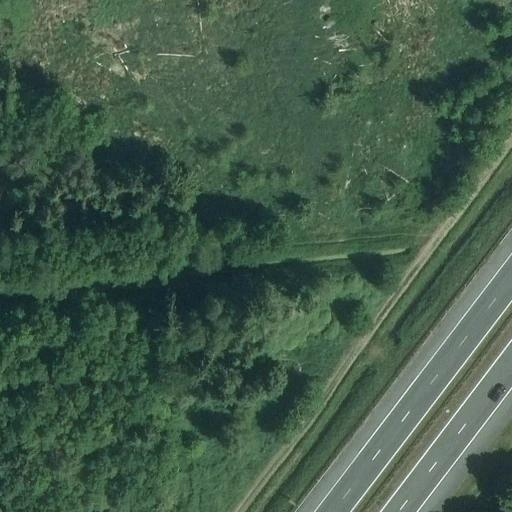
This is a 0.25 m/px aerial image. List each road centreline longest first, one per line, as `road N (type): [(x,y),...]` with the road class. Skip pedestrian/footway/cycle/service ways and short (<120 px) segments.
road 1 (track): [(511,140),(238,511)]
road 2 (track): [(447,228),(0,284)]
road 3 (motorway): [(511,278),(334,511)]
road 4 (motorway): [(399,511),(511,365)]
